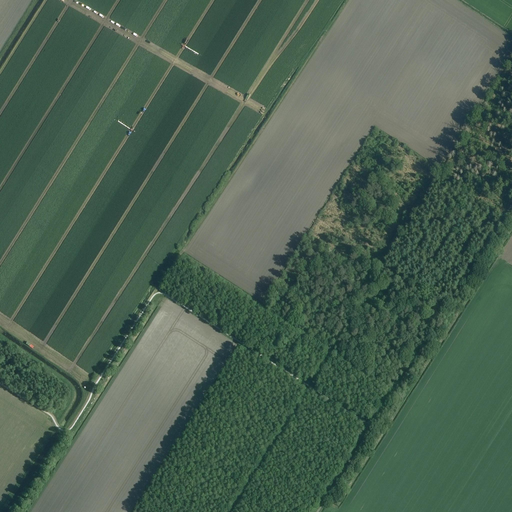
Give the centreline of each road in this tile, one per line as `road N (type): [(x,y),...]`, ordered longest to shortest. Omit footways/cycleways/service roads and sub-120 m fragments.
road 1 (track): [(315,511),(430,333),(434,313),(511,202)]
road 2 (unknown): [(182,255),(333,354),(233,511)]
road 3 (unknown): [(154,294),(349,0)]
